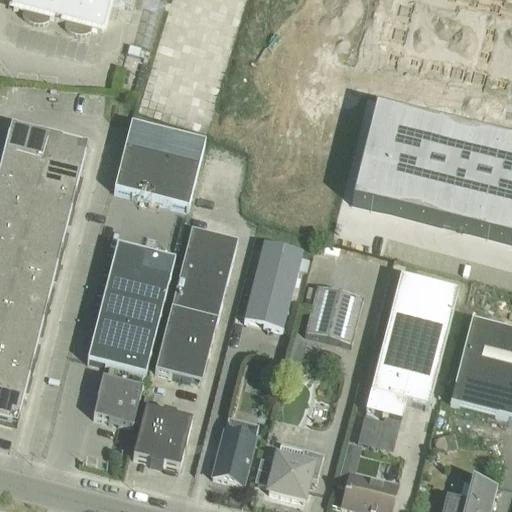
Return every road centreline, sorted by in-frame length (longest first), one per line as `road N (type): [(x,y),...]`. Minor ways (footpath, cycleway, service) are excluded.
road 1 (unknown): [(404,511),(467,285)]
road 2 (unknown): [(194,511),(230,363),(238,356),(274,362)]
